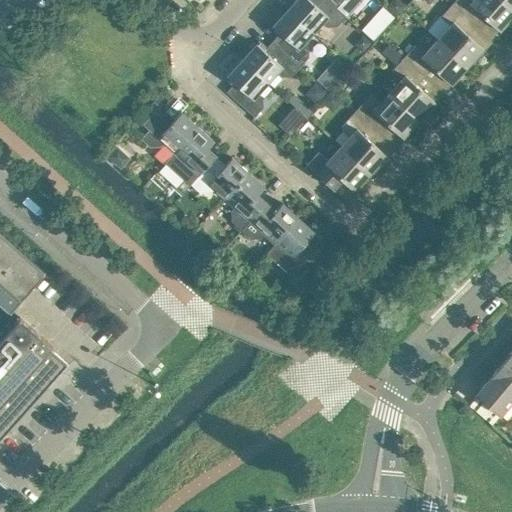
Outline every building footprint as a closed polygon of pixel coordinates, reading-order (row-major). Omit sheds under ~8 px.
[(346,16),(327,0),(295,0),(287,9),(314,33),(323,23),(326,26),(337,26),(346,16)] [(327,0),(346,16),(354,6),(353,0),(327,0)] [(511,16),(511,9),(501,0),(455,0),(452,4),(471,21),(479,12),(499,30),(502,28),(504,29),(511,22),(509,20),(511,16)] [(511,0),(501,0),(511,9),(511,0)] [(463,30),(471,21),(452,4),(441,16),(450,25),(438,39),(467,66),(474,59),(476,60),(483,52),(481,51),(483,48),(463,30)] [(314,33),(287,9),(273,26),(280,32),(272,41),(300,66),(309,57),(308,46),(305,43),(314,33)] [(467,66),(438,39),(425,53),(415,45),(404,57),(423,74),(431,66),(451,84),(453,81),(455,83),(462,75),(461,73),(467,66)] [(300,66),(272,41),(264,50),(257,43),(242,60),(268,83),(277,73),(281,77),(291,76),(300,66)] [(415,83),(423,74),(404,57),(392,69),(402,78),(389,93),(419,119),(426,112),(427,114),(434,106),(433,104),(435,102),(415,83)] [(268,83),(242,60),(227,76),(234,83),(226,92),(254,117),(263,107),(263,97),(259,93),(268,83)] [(419,119),(389,93),(381,102),(371,93),(356,111),(375,128),(383,119),(403,137),(405,135),(407,136),(414,128),(412,127),(419,119)] [(174,152),(198,126),(181,111),(175,119),(166,111),(160,117),(153,111),(142,123),(149,129),(140,138),(150,147),(161,147),(164,143),(174,152)] [(366,137),(375,128),(356,111),(342,126),(342,130),(349,137),(341,146),(370,173),(377,165),(379,167),(386,159),(384,158),(387,155),(366,137)] [(174,152),(166,161),(191,184),(216,156),(207,148),(214,141),(198,126),(174,152)] [(115,148),(108,156),(120,168),(128,161),(130,158),(117,146),(115,148)] [(370,173),(341,146),(328,160),(318,151),(306,164),(326,182),(334,172),(354,190),(357,188),(358,190),(366,182),(364,180),(370,173)] [(224,198),(248,172),(232,157),(225,164),(216,156),(191,184),(200,193),(211,192),(214,189),(224,198)] [(264,186),(248,172),(224,198),(234,207),(231,210),(232,221),(241,230),(266,202),(258,194),(264,186)] [(275,243),(298,217),(282,203),(275,210),(266,202),(241,230),(251,239),(261,238),(265,234),(275,243)] [(275,243),(266,253),(282,267),(292,275),(317,248),(322,242),(313,234),(315,232),(298,217),(275,243)] [(0,323),(45,272),(0,232),(0,323)] [(48,387),(68,364),(50,348),(53,346),(20,317),(0,338),(0,437),(47,385),(48,387)] [(511,350),(503,361),(511,368),(511,350)] [(511,368),(503,361),(489,377),(511,396),(511,368)] [(511,400),(511,396),(489,377),(475,394),(500,415),(511,400)]
